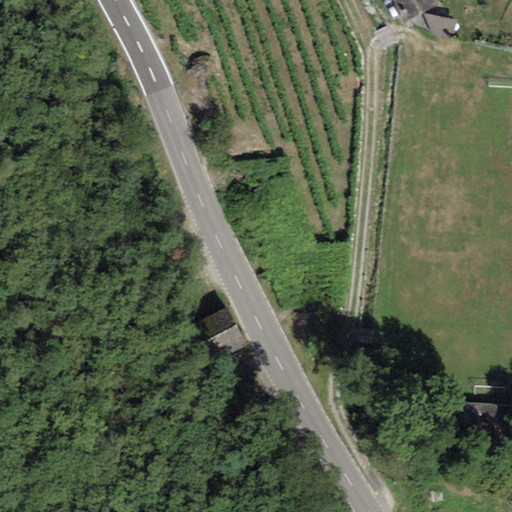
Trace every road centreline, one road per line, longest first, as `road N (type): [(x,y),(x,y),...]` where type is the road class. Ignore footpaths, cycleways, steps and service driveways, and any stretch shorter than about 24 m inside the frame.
road 1 (tertiary): [(367,511),(276,359),(113,0)]
road 2 (track): [(380,511),(383,495),(334,403),(369,145),(371,59),(347,0)]
